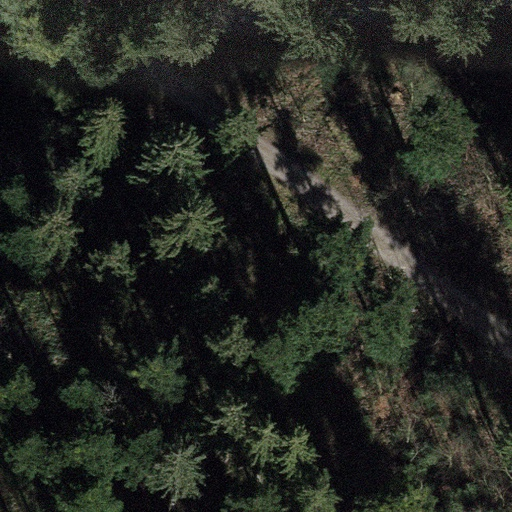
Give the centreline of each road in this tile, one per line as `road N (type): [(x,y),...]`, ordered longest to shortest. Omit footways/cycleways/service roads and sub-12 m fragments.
road 1 (track): [(511,362),(106,10),(40,0)]
road 2 (track): [(106,10),(379,0)]
